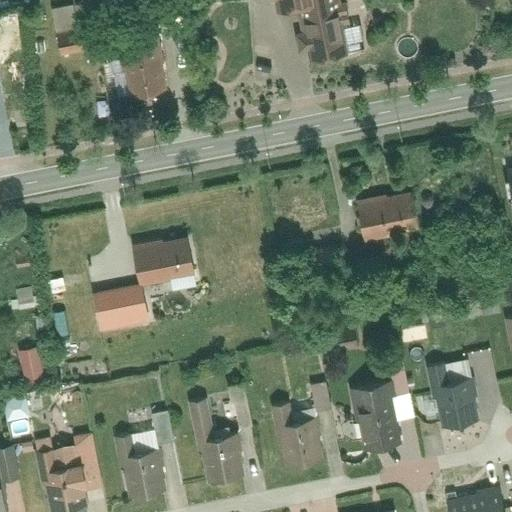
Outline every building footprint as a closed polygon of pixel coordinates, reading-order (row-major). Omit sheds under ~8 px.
[(295,5),(320,0),(273,0),(276,9),(295,5)] [(305,56),(342,49),(331,0),(320,0),(295,5),(305,56)] [(56,51),(94,44),(89,17),(51,24),(56,51)] [(123,92),(164,85),(155,31),(114,37),(123,92)] [(415,230),(407,189),(352,200),(359,241),(415,230)] [(130,241),(138,282),(195,271),(187,230),(130,241)] [(49,293),(81,286),(78,270),(46,276),(49,293)] [(120,305),(116,283),(91,288),(95,309),(120,305)] [(21,290),(23,307),(40,304),(37,287),(21,290)] [(43,378),(36,343),(15,347),(22,382),(43,378)] [(427,364),(439,423),(477,416),(466,357),(427,364)] [(360,446),(397,439),(393,416),(388,393),(385,378),(348,385),(360,446)] [(308,382),(313,408),(331,405),(326,379),(308,382)] [(243,426),(258,422),(249,381),(235,384),(243,426)] [(388,393),(393,416),(413,412),(409,389),(388,393)] [(34,415),(30,394),(8,398),(12,420),(34,415)] [(187,398),(195,438),(213,434),(205,395),(187,398)] [(151,411),(156,439),(172,436),(167,408),(151,411)] [(273,421),(281,462),(319,455),(311,414),(273,421)] [(32,440),(45,509),(83,502),(80,487),(102,483),(92,429),(32,440)] [(111,433),(115,453),(132,450),(128,430),(111,433)] [(195,438),(202,478),(244,470),(236,430),(213,434),(195,438)] [(0,442),(0,476),(0,477),(19,473),(12,440),(0,442)] [(115,453),(123,494),(164,486),(156,445),(132,450),(115,453)] [(501,511),(498,489),(444,499),(446,511),(501,511)]
